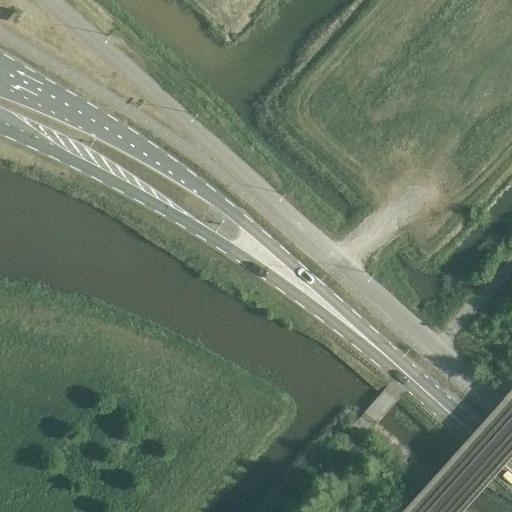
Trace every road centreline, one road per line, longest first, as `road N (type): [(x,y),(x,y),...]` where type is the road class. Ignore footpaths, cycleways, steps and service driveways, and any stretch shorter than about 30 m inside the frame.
road 1 (unclassified): [(511,415),(47,0)]
road 2 (secondary): [(384,355),(169,163),(0,64)]
road 3 (secondary): [(0,122),(199,229),(384,355)]
road 4 (secondary): [(511,469),(384,355)]
